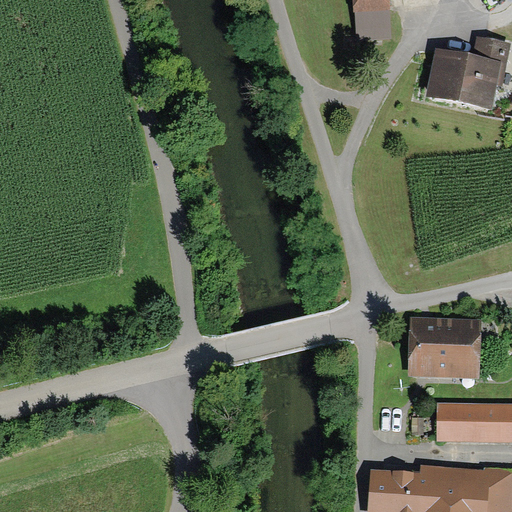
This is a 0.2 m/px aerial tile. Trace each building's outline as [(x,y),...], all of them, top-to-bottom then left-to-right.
[(389,0),(356,0),(357,39),(390,38),(389,0)] [(470,61),(436,54),(427,97),(492,110),(505,44),(475,38),(470,61)] [(481,325),(414,322),(411,375),(479,378),(481,325)] [(511,406),(436,406),(436,441),(511,441),(511,406)] [(420,478),(375,474),(372,511),(511,511),(511,471),(479,468),(479,472),(421,467),(420,478)]
